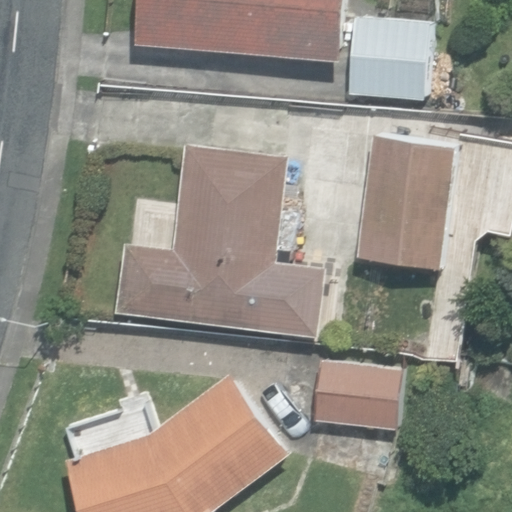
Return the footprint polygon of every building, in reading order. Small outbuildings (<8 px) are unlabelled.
[(151,0),(148,39),(350,56),(354,0),(151,0)] [(357,89),(434,94),(438,21),(362,17),(357,89)] [(367,252),(451,263),(467,144),(384,132),(367,252)] [(283,259),(295,154),(192,142),(179,245),(131,239),(122,309),(324,333),(332,265),(283,259)] [(324,417),(404,426),(411,364),(330,356),(324,417)] [(76,456),(94,511),(215,511),(299,450),(238,369),(157,430),(76,456)]
